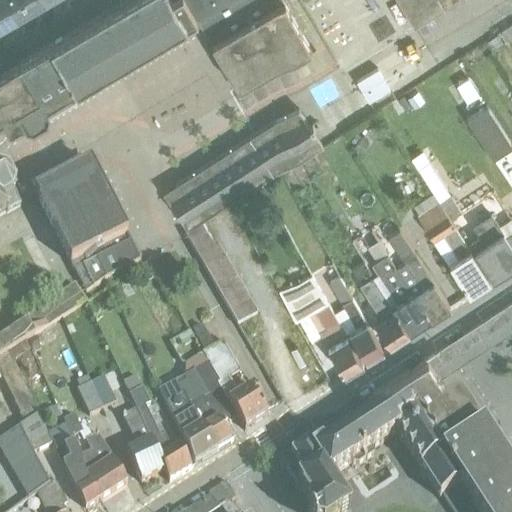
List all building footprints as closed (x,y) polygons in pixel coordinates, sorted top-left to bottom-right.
[(0,0),(0,29),(18,19),(6,0),(0,0)] [(0,117),(1,117),(9,129),(22,122),(32,125),(47,117),(49,103),(184,22),(194,20),(238,86),(311,42),(286,0),(122,0),(0,71),(0,117)] [(46,0),(6,0),(18,19),(48,2),(46,0)] [(400,0),(413,21),(444,3),(442,0),(400,0)] [(431,12),(417,20),(422,29),(437,21),(431,12)] [(369,25),(380,41),(395,30),(385,15),(369,25)] [(511,19),(501,27),(507,36),(510,34),(511,38),(511,19)] [(404,45),(354,77),(367,98),(417,66),(404,45)] [(408,89),(420,105),(463,72),(451,56),(408,89)] [(322,74),(337,101),(351,93),(336,66),(322,74)] [(468,71),(456,79),(469,97),(481,89),(468,71)] [(162,187),(188,226),(319,139),(297,101),(162,187)] [(511,140),(486,101),(466,114),(491,154),(511,140)] [(355,131),(351,137),(355,141),(353,143),(361,149),(371,136),(363,131),(360,134),(355,131)] [(511,146),(495,154),(510,187),(511,185),(511,146)] [(88,153),(29,181),(86,294),(140,262),(88,153)] [(433,164),(424,170),(440,196),(439,197),(449,213),(462,206),(450,190),(433,164)] [(0,217),(20,206),(11,192),(14,182),(6,167),(0,165),(0,217)] [(447,255),(468,286),(511,258),(491,227),(447,255)] [(327,276),(341,298),(354,290),(340,268),(327,276)] [(322,342),(340,369),(451,297),(433,270),(322,342)] [(0,330),(0,355),(9,350),(86,302),(74,283),(0,330)] [(201,327),(193,332),(204,351),(213,346),(201,327)] [(270,457),(289,487),(304,511),(350,511),(342,488),(400,450),(445,511),(511,511),(511,477),(430,344),(270,457)] [(298,375),(308,390),(336,372),(326,357),(298,375)] [(23,422),(36,412),(17,371),(2,380),(23,422)] [(99,373),(87,379),(103,412),(116,406),(104,380),(102,381),(99,373)] [(185,385),(178,389),(217,455),(233,445),(232,443),(233,437),(226,425),(218,420),(215,422),(203,402),(209,399),(194,374),(185,380),(185,385)] [(136,376),(122,383),(129,397),(136,413),(164,474),(169,484),(191,471),(177,444),(170,448),(165,438),(160,440),(154,428),(146,410),(151,408),(136,376)] [(87,379),(76,383),(80,391),(77,392),(90,418),(103,412),(87,379)] [(185,380),(159,393),(195,468),(217,455),(178,389),(185,385),(185,380)] [(225,398),(245,431),(270,415),(268,411),(259,397),(262,395),(256,387),(251,390),(248,384),(225,398)] [(136,413),(122,419),(137,449),(126,455),(141,486),(164,474),(136,413)] [(25,427),(20,430),(32,452),(34,456),(52,447),(38,417),(25,427)] [(74,417),(63,422),(72,440),(79,437),(84,445),(86,444),(91,454),(79,459),(83,467),(100,503),(127,486),(97,436),(91,439),(85,426),(80,429),(74,417)] [(159,425),(154,428),(160,440),(165,438),(159,425)] [(70,464),(63,468),(86,511),(100,503),(83,467),(79,459),(73,444),(72,445),(72,447),(64,450),(70,464)] [(50,488),(37,497),(44,511),(65,511),(64,509),(68,507),(56,486),(55,486),(50,478),(46,480),(50,488)] [(211,500),(192,511),(218,511),(219,511),(211,500)]
